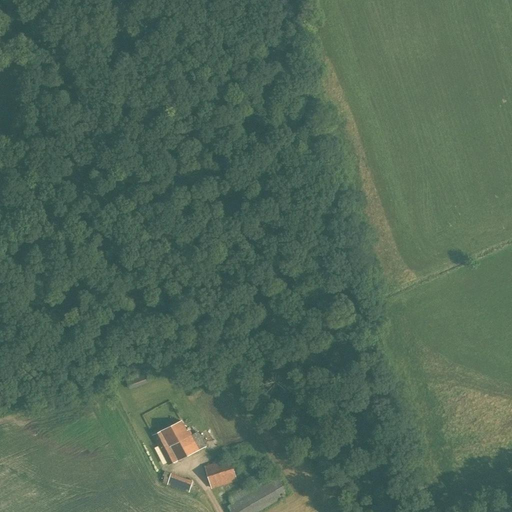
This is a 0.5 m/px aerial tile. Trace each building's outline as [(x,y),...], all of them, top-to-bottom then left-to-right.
[(127,381),(130,389),(148,382),(145,374),(127,381)] [(181,421),(158,433),(157,433),(153,435),(169,465),(206,446),(198,431),(192,434),(189,429),(186,431),(181,421)] [(204,466),(211,489),(237,481),(231,458),(204,466)] [(170,473),(164,471),(162,475),(165,476),(162,483),(189,492),(193,481),(170,473)] [(227,507),(230,511),(258,511),(288,495),(274,471),(228,498),(232,504),(227,507)]
